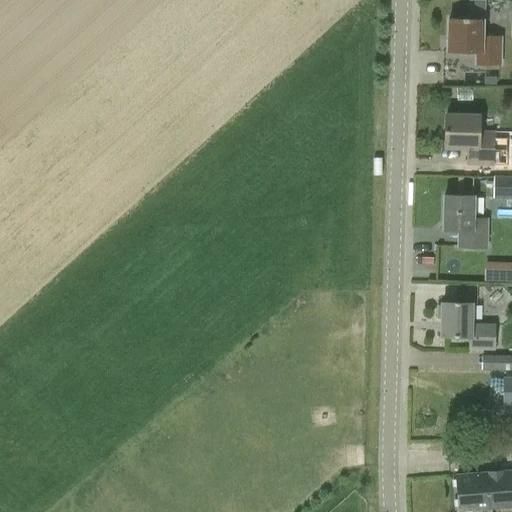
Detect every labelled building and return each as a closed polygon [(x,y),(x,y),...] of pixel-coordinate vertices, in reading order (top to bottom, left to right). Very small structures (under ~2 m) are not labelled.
[(503,35),(483,34),(484,19),(449,18),(448,51),(475,51),(475,64),(502,65),(503,35)] [(495,164),(495,131),(480,131),(480,114),(446,113),(446,146),(468,147),(467,163),(495,164)] [(511,176),(494,176),(493,196),(511,196),(511,176)] [(489,217),(474,216),(474,195),(444,195),(444,229),(458,229),(457,248),(488,249),(489,217)] [(511,261),(488,261),(487,279),(511,279),(511,261)] [(441,335),(469,336),(468,349),(495,350),(496,323),(472,323),(473,302),(442,302),(441,335)] [(511,354),(482,355),(482,370),(511,369),(511,354)] [(511,400),(511,375),(502,375),(501,401),(511,400)] [(511,468),(457,473),(459,511),(511,507),(511,468)]
